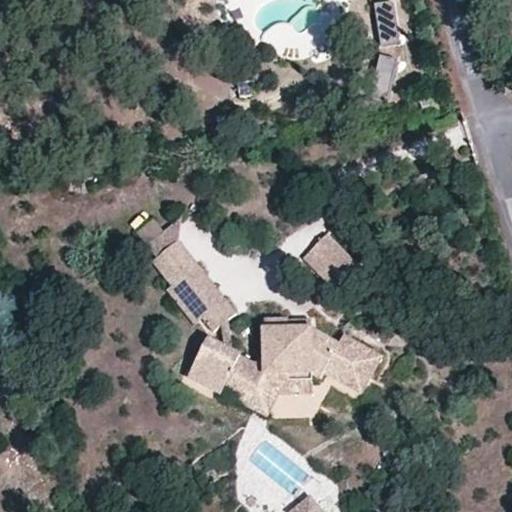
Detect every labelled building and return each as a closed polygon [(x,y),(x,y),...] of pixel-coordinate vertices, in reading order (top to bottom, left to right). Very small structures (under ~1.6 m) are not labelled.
[(393,0),(389,0),(375,2),(382,48),(400,45),(393,0)] [(396,57),(380,55),(372,97),(389,100),(396,57)] [(179,245),(182,224),(181,223),(147,247),(156,261),(179,245)] [(355,264),(327,240),(303,261),(331,288),(355,264)] [(233,320),(187,257),(179,245),(156,261),(152,264),(169,289),(172,287),(199,323),(208,337),(233,320)] [(199,323),(172,287),(169,289),(164,293),(190,329),(199,323)] [(339,349),(311,333),(289,334),(289,324),(265,325),(266,366),(255,367),(209,343),(190,381),(222,397),(226,391),(239,398),(259,408),(267,390),(290,390),(290,378),(313,377),(322,382),(325,376),(343,387),(353,370),(371,380),(382,362),(344,340),(339,349)] [(312,324),(289,324),(289,334),(311,333),(312,324)] [(371,380),(353,370),(343,387),(362,397),(371,380)] [(313,377),(290,378),(290,390),(267,390),(259,408),(239,398),(236,404),(281,427),(293,405),(326,404),(313,377)] [(316,511),(319,510),(312,500),(296,511),(316,511)]
